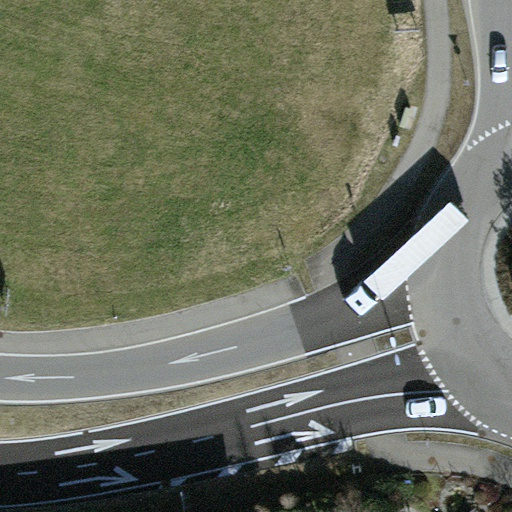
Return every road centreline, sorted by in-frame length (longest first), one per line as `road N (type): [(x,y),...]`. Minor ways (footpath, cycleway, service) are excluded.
road 1 (motorway): [(0,473),(105,461),(368,400),(500,383)]
road 2 (motorway): [(438,251),(338,314),(233,346),(116,368),(0,373)]
road 3 (secondary): [(498,0),(509,155)]
road 4 (secondary): [(438,251),(443,312),(456,340),(500,383)]
road 5 (secondary): [(509,155),(462,195),(438,251)]
